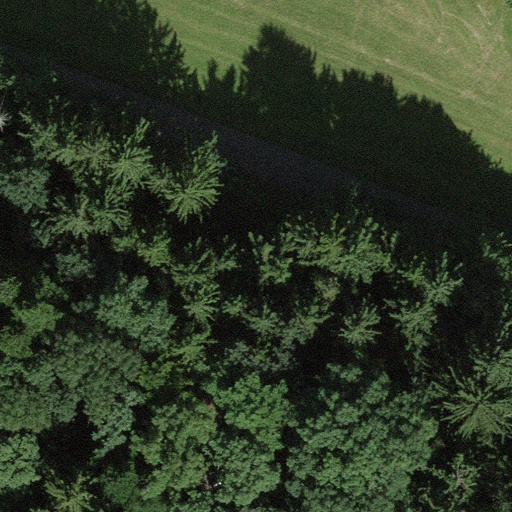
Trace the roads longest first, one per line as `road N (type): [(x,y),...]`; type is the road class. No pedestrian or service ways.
road 1 (residential): [(0,66),(511,260)]
road 2 (track): [(0,170),(69,258),(307,511)]
